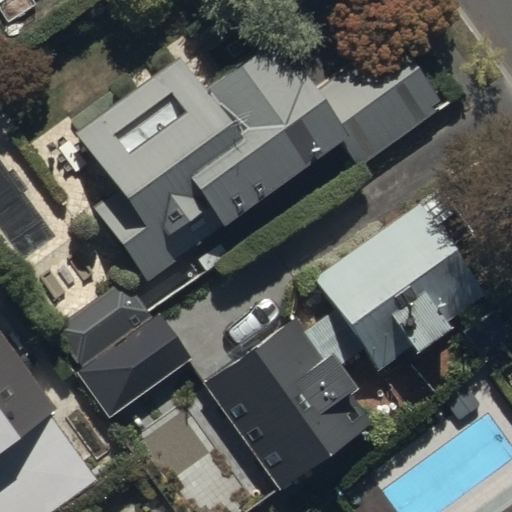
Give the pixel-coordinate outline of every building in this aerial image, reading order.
[(115,186),(90,205),(143,276),(335,131),(356,159),(434,99),(383,31),(315,82),(270,23),(198,78),(177,50),(72,130),(115,186)] [(482,291),(416,197),(308,273),(330,304),(300,325),(316,348),(325,341),(339,361),(362,345),(376,365),(482,291)] [(141,312),(118,280),(51,328),(75,360),(141,312)] [(158,313),(77,373),(110,417),(191,357),(158,313)] [(291,313),(200,377),(275,484),(366,420),(340,383),(350,376),(339,361),(325,341),(316,348),(300,325),(291,313)] [(0,511),(49,511),(96,479),(0,332),(0,511)]
